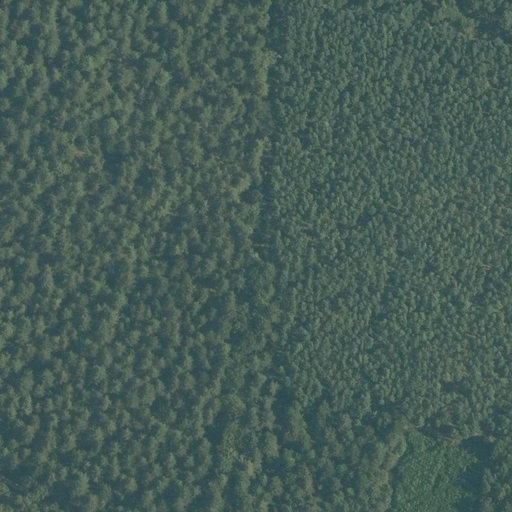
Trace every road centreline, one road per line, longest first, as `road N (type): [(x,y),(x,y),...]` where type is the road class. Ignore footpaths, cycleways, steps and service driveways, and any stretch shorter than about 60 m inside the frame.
road 1 (track): [(230,511),(286,16)]
road 2 (track): [(300,0),(511,45)]
